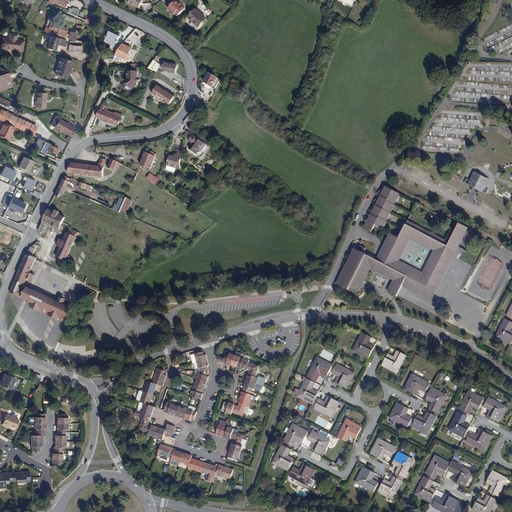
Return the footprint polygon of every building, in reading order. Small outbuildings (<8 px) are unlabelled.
[(179,2),(176,0),(174,0),(168,7),(174,13),(175,12),(178,15),(185,7),(182,4),(181,5),(179,2)] [(68,9),(67,13),(77,17),(79,10),(73,8),(72,11),(68,9)] [(206,18),(196,9),(188,17),(192,21),(190,24),(195,30),(198,27),(204,21),(206,18)] [(44,31),(50,33),(51,29),(58,31),(60,26),(53,24),(52,24),(50,23),(49,28),(45,27),(44,31)] [(67,28),(60,26),(58,31),(51,29),(50,33),(65,38),(67,28)] [(69,39),(76,40),(79,28),(82,29),(82,26),(79,26),(78,26),(76,26),(75,33),(70,32),(69,39)] [(118,49),(121,42),(118,40),(120,34),(108,29),(105,35),(107,36),(104,42),(110,44),(109,47),(113,49),(114,47),(118,49)] [(22,51),(24,41),(16,40),(17,35),(9,34),(9,39),(3,38),(2,46),(13,48),(13,50),(22,51)] [(64,40),(51,36),(47,48),(56,51),(60,52),(61,48),(60,47),(60,46),(62,46),(64,40)] [(131,48),(122,44),(115,55),(126,60),(131,48)] [(68,52),(74,53),(81,53),(82,47),(74,46),(69,45),(68,52)] [(148,68),(156,73),(159,65),(155,63),(158,58),(156,57),(148,68)] [(73,63),(61,59),(58,69),(56,68),(55,73),(66,77),(69,67),(71,68),(73,63)] [(175,73),(177,66),(165,63),(163,70),(175,73)] [(0,89),(8,88),(7,86),(11,85),(8,73),(3,70),(2,71),(0,69),(0,89)] [(138,71),(128,71),(128,78),(124,81),(132,88),(133,88),(138,84),(138,83),(140,80),(138,77),(138,71)] [(217,78),(209,73),(204,82),(212,87),(212,86),(215,88),(220,80),(217,78)] [(212,87),(204,82),(203,83),(207,86),(207,87),(207,89),(209,90),(210,90),(212,87)] [(162,90),(158,87),(153,95),(157,97),(157,99),(166,104),(167,103),(171,106),(176,98),(171,95),(162,90)] [(46,94),(36,93),(35,107),(45,108),(46,94)] [(106,109),(107,107),(101,104),(96,118),(118,126),(121,118),(105,112),(106,109)] [(115,112),(115,113),(108,111),(108,110),(106,109),(105,112),(121,118),(123,115),(115,112)] [(0,119),(33,135),(37,127),(0,110),(0,119)] [(56,123),(54,127),(71,137),(75,128),(64,122),(55,117),(53,121),(56,123)] [(0,121),(0,135),(9,140),(14,128),(0,121)] [(189,148),(195,153),(203,143),(188,131),(185,136),(190,140),(189,141),(192,143),(189,148)] [(48,150),(56,154),(58,150),(50,146),(50,145),(40,140),(39,143),(44,145),(41,151),(46,154),(48,150)] [(204,144),(203,143),(195,153),(197,154),(204,144)] [(184,160),(184,152),(178,152),(179,159),(170,156),(167,166),(166,170),(174,173),(176,169),(177,167),(180,168),(180,163),(181,159),(184,160)] [(146,153),(141,165),(151,169),(156,157),(146,153)] [(24,157),(19,168),(29,172),(34,162),(24,157)] [(102,158),(98,166),(72,163),(67,173),(103,177),(104,167),(106,160),(102,158)] [(108,167),(114,171),(116,167),(117,167),(118,166),(119,167),(121,164),(112,159),(108,167)] [(11,181),(15,171),(5,167),(2,173),(5,174),(4,177),(11,181)] [(474,185),(471,186),(475,188),(479,190),(478,187),(480,183),(485,186),(489,179),(474,171),(471,178),(476,181),(474,185)] [(150,174),(148,177),(157,183),(159,179),(150,174)] [(22,187),(30,191),(35,182),(27,178),(25,181),(22,187)] [(471,186),(474,185),(476,181),(471,178),(469,180),(466,179),(464,183),(471,186)] [(60,186),(66,189),(72,191),(73,188),(67,186),(69,182),(67,179),(64,179),(60,186)] [(478,187),(479,190),(486,193),(488,189),(485,188),(485,186),(480,183),(478,187)] [(66,189),(60,186),(55,196),(59,197),(61,195),(63,196),(66,189)] [(400,193),(386,187),(365,228),(371,232),(375,224),(382,228),(382,227),(400,193)] [(9,208),(13,198),(6,195),(2,205),(9,208)] [(112,208),(120,212),(125,200),(119,197),(116,204),(115,203),(112,208)] [(23,214),(27,204),(13,198),(9,208),(23,214)] [(120,212),(126,215),(133,201),(127,198),(125,200),(120,212)] [(63,227),(61,226),(65,217),(58,214),(59,212),(55,210),(54,212),(48,209),(40,224),(37,230),(41,235),(42,232),(43,232),(44,230),(43,229),(44,229),(46,226),(45,226),(46,224),(49,226),(49,225),(50,225),(49,226),(53,227),(56,228),(56,229),(59,230),(59,229),(61,230),(61,229),(62,229),(63,227)] [(345,269),(364,279),(371,266),(390,276),(398,261),(410,237),(435,251),(423,274),(403,263),(395,278),(394,281),(395,282),(393,287),(391,286),(388,292),(397,296),(403,284),(431,299),(435,290),(429,287),(433,280),(439,283),(449,263),(442,260),(446,252),(453,256),(458,246),(468,227),(457,222),(456,223),(448,240),(408,220),(399,238),(391,233),(377,260),(364,253),(366,248),(360,245),(358,250),(355,249),(345,269)] [(57,245),(60,247),(56,256),(60,258),(58,265),(62,267),(77,237),(76,237),(77,235),(79,236),(80,233),(70,228),(68,233),(66,232),(62,241),(59,240),(57,245)] [(30,247),(10,292),(28,301),(32,303),(31,305),(30,307),(39,312),(40,311),(49,315),(48,316),(57,320),(58,318),(60,315),(64,317),(67,319),(72,308),(63,304),(65,300),(59,298),(58,301),(55,300),(42,294),(27,287),(25,292),(24,291),(24,290),(23,289),(23,290),(22,290),(22,291),(21,290),(36,258),(32,256),(37,245),(35,244),(30,247)] [(449,263),(453,256),(446,252),(442,260),(449,263)] [(403,263),(398,261),(390,276),(395,278),(403,263)] [(364,279),(345,269),(337,284),(349,289),(350,287),(358,291),(364,279)] [(435,290),(439,283),(433,280),(429,287),(435,290)] [(55,300),(57,297),(44,290),(42,294),(55,300)] [(511,345),(511,342),(511,331),(510,330),(511,326),(511,322),(505,319),(496,337),(511,345)] [(368,359),(374,347),(368,344),(371,337),(363,332),(353,351),(368,359)] [(219,361),(232,365),(236,355),(231,353),(231,352),(226,351),(225,354),(226,355),(224,359),(220,357),(219,361)] [(237,351),(236,355),(232,365),(240,368),(244,358),(241,357),(241,355),(242,353),(237,351)] [(397,351),(393,358),(387,354),(381,365),(396,374),(406,355),(397,351)] [(196,363),(207,360),(205,355),(203,355),(203,352),(202,352),(193,354),(194,356),(190,357),(192,364),(196,363)] [(249,371),(258,367),(258,366),(249,363),(250,360),(251,357),(250,355),(246,354),(245,358),(244,358),(240,368),(246,370),(249,371)] [(320,373),(326,377),(332,365),(317,358),(308,376),(316,381),(320,373)] [(199,371),(207,371),(206,366),(208,366),(207,360),(196,363),(197,369),(199,368),(199,371)] [(336,366),(331,374),(338,378),(335,385),(346,391),(354,375),(336,366)] [(258,367),(249,371),(248,374),(246,380),(256,383),(258,378),(254,377),(258,367)] [(195,379),(206,382),(208,377),(206,376),(207,371),(199,371),(199,373),(197,373),(195,379)] [(151,383),(156,385),(162,387),(165,376),(155,373),(151,383)] [(14,379),(3,374),(0,383),(0,387),(10,391),(14,379)] [(429,386),(411,376),(402,392),(414,397),(417,391),(424,394),(429,386)] [(296,396),(312,405),(316,397),(318,393),(311,390),(315,383),(306,379),(305,378),(296,396)] [(204,388),(206,382),(195,379),(192,387),(201,390),(202,387),(204,388)] [(260,385),(256,383),(246,380),(243,389),(251,391),(252,388),(258,390),(260,385)] [(146,381),(142,392),(152,395),(156,385),(151,383),(146,381)] [(201,390),(192,387),(189,396),(192,397),(200,400),(202,394),(200,393),(201,390)] [(431,388),(425,399),(432,403),(428,409),(437,414),(446,396),(431,388)] [(250,395),(251,391),(243,389),(240,397),(250,401),(252,395),(250,395)] [(152,395),(142,392),(139,391),(135,401),(139,402),(143,404),(149,406),(152,395)] [(478,411),(484,399),(469,391),(459,410),(469,415),(472,408),(478,411)] [(316,397),(312,405),(315,406),(314,407),(332,417),(341,402),(329,396),(326,402),(319,399),(316,397)] [(238,402),(237,406),(241,414),(242,414),(245,405),(253,408),(255,402),(250,401),(240,397),(238,402)] [(487,400),(483,408),(490,412),(486,419),(498,425),(506,410),(487,400)] [(154,407),(149,406),(143,404),(139,402),(137,408),(141,409),(141,412),(151,416),(154,407)] [(408,408),(397,402),(389,417),(407,427),(411,418),(404,415),(408,408)] [(176,416),(179,406),(171,403),(167,413),(176,416)] [(241,414),(237,406),(235,405),(228,403),(228,404),(224,403),(221,410),(225,411),(225,412),(231,414),(232,411),(241,414)] [(179,406),(176,416),(184,419),(188,409),(179,406)] [(188,409),(184,419),(190,421),(190,419),(193,420),(196,411),(193,411),(194,407),(189,406),(188,409)] [(139,429),(148,424),(151,416),(141,412),(136,411),(135,410),(133,415),(139,417),(138,421),(141,422),(139,429)] [(435,417),(427,412),(423,419),(416,416),(410,427),(426,435),(435,417)] [(466,417),(458,412),(448,431),(463,439),(469,427),(463,424),(466,417)] [(18,420),(6,415),(3,424),(15,429),(18,420)] [(34,422),(34,424),(46,423),(45,418),(44,418),(44,415),(36,415),(36,418),(34,418),(29,418),(29,422),(34,422)] [(57,424),(68,424),(68,418),(65,418),(65,415),(57,415),(57,424)] [(217,434),(225,437),(229,427),(230,422),(221,419),(217,434)] [(346,442),(350,435),(357,438),(363,427),(347,419),(338,437),(346,442)] [(36,432),(44,432),(44,429),(46,429),(46,423),(34,424),(34,429),(36,429),(36,432)] [(306,431),(291,423),(282,442),(290,446),(294,439),(301,443),(306,431)] [(68,430),(68,424),(57,424),(57,432),(65,432),(65,430),(68,430)] [(148,424),(139,429),(146,431),(145,434),(154,437),(157,427),(148,424)] [(157,427),(154,437),(162,440),(163,440),(165,435),(164,435),(166,431),(166,430),(157,427)] [(234,440),(243,435),(233,431),(234,428),(229,427),(225,437),(234,440)] [(466,441),(484,451),(492,436),(481,430),(477,436),(470,432),(466,441)] [(310,431),(305,440),(312,444),(309,450),(320,456),(328,441),(324,439),(326,435),(319,431),(317,435),(310,431)] [(44,432),(36,432),(36,436),(31,436),(31,441),(42,441),(42,436),(44,436),(44,432)] [(65,432),(57,432),(57,436),(56,436),(56,441),(66,441),(66,436),(65,435),(65,432)] [(234,440),(231,448),(241,452),(243,446),(239,445),(243,435),(234,440)] [(369,455),(380,461),(383,454),(390,458),(391,457),(394,451),(395,450),(377,440),(369,455)] [(42,447),(42,441),(31,441),(31,448),(32,448),(32,451),(40,451),(40,447),(42,447)] [(66,447),(66,441),(56,441),(56,447),(54,447),(54,451),(62,451),(65,451),(65,447),(66,447)] [(171,459),(174,450),(174,448),(171,447),(161,444),(158,454),(171,459)] [(289,449),(280,444),(271,462),(286,471),(292,459),(285,456),(289,449)] [(239,457),(241,452),(231,448),(228,457),(236,459),(237,456),(239,457)] [(174,450),(171,459),(171,460),(179,463),(183,453),(174,450)] [(62,451),(54,451),(54,454),(52,454),(52,460),(63,460),(63,454),(62,454),(62,451)] [(398,467),(392,477),(401,481),(413,460),(397,452),(393,459),(391,463),(398,467)] [(183,453),(179,463),(188,466),(191,458),(191,456),(183,453)] [(425,474),(434,479),(438,471),(444,475),(450,464),(435,456),(425,474)] [(201,473),(204,463),(191,458),(188,466),(187,468),(201,473)] [(339,458),(336,464),(341,467),(345,461),(339,458)] [(288,473),(306,482),(314,467),(303,461),(300,468),(293,465),(288,473)] [(204,463),(201,473),(215,477),(216,475),(218,467),(214,466),(204,463)] [(452,483),(463,489),(472,474),(451,463),(450,464),(446,471),(456,476),(452,483)] [(218,467),(216,475),(231,480),(234,469),(225,467),(219,465),(218,467)] [(373,491),(378,482),(370,478),(374,472),(363,466),(355,481),(373,491)] [(490,492),(498,497),(508,479),(494,471),(492,470),(486,482),(493,485),(490,492)] [(29,472),(11,473),(12,483),(30,481),(29,472)] [(12,483),(11,473),(0,473),(0,487),(5,487),(5,483),(12,483)] [(401,481),(392,477),(389,483),(383,480),(376,491),(392,499),(401,481)] [(433,495),(436,492),(429,488),(432,481),(424,477),(415,495),(430,503),(433,495)] [(447,494),(443,501),(436,497),(432,505),(432,506),(444,511),(451,511),(458,500),(447,494)] [(472,510),(476,511),(490,511),(497,500),(488,495),(485,502),(478,498),(473,508),(472,510)]
